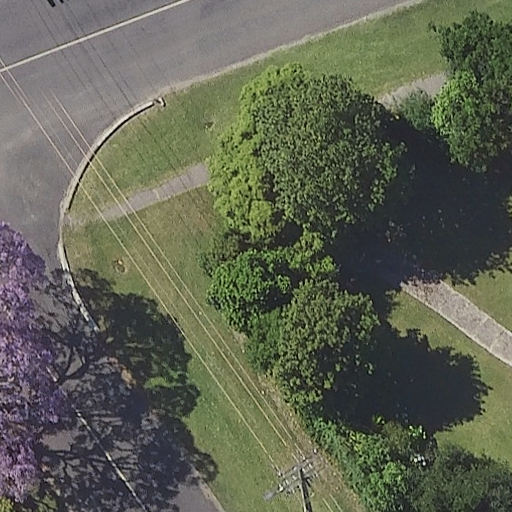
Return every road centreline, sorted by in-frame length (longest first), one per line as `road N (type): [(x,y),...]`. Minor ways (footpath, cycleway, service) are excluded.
road 1 (residential): [(0,296),(148,511)]
road 2 (residential): [(0,66),(175,0)]
